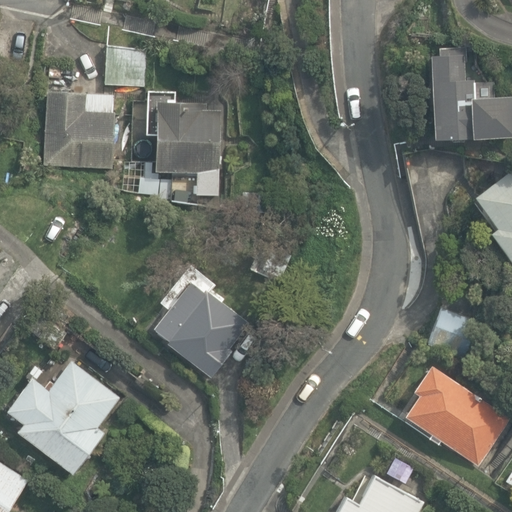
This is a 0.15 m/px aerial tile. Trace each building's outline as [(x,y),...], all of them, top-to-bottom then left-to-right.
[(105,84),(145,86),(147,44),(107,42),(105,84)] [(432,56),(435,139),(511,135),(511,97),(495,98),(494,82),(473,83),(473,80),(465,80),(464,61),(466,61),(466,47),(440,49),(440,55),(432,56)] [(45,164),(113,167),(115,112),(113,112),(113,94),(48,91),(45,164)] [(195,195),(218,195),(219,109),(206,109),(206,103),(155,102),(154,173),(195,174),(195,195)] [(0,153),(0,166),(13,170),(22,142),(5,137),(0,153)] [(123,189),(159,191),(160,177),(145,176),(146,160),(124,159),(123,189)] [(511,168),(473,197),(496,228),(489,233),(511,264),(511,263),(511,168)] [(261,270),(280,280),(293,254),(274,245),(261,270)] [(168,342),(212,375),(232,350),(228,347),(247,322),(207,292),(212,286),(186,267),(160,302),(169,309),(154,328),(170,340),(168,342)] [(428,342),(465,357),(479,321),(442,307),(428,342)] [(18,430),(75,473),(105,433),(97,427),(120,397),(71,360),(54,383),(50,380),(45,387),(36,380),(43,371),(36,365),(27,376),(31,379),(8,410),(24,422),(18,430)] [(439,435),(475,460),(505,415),(427,362),(411,387),(416,390),(402,411),(429,429),(426,434),(436,440),(439,435)] [(394,458),(386,473),(404,481),(411,466),(394,458)] [(0,511),(7,511),(29,479),(0,460),(0,511)] [(412,511),(421,497),(372,471),(356,499),(343,492),(332,511),(412,511)]
